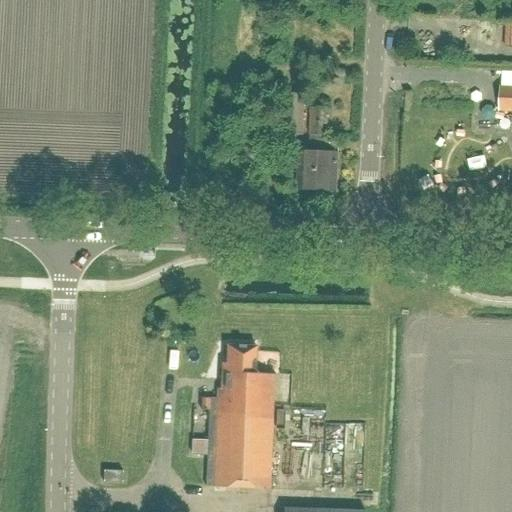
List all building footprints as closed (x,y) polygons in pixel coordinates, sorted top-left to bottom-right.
[(511,86),(500,86),(499,111),(511,111),(511,86)] [(283,93),(283,134),(304,135),(305,93),(283,93)] [(326,137),(327,137),(328,108),(311,107),(309,150),(299,150),(297,190),(336,191),(338,141),(326,141),(326,137)] [(201,398),(201,409),(209,410),(206,487),(269,489),(273,375),(254,374),(255,347),(227,346),(226,364),(222,364),(221,389),(217,389),(217,399),(201,398)] [(348,495),(369,495),(366,427),(345,427),(348,495)] [(313,455),(327,454),(326,434),(312,435),(313,455)] [(122,471),(110,471),(103,471),(102,482),(121,483),(122,471)]
